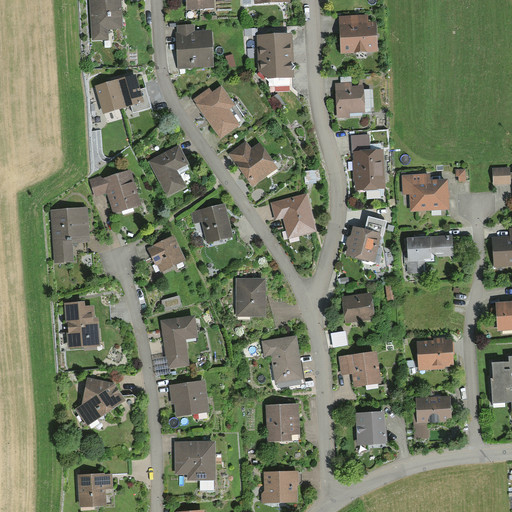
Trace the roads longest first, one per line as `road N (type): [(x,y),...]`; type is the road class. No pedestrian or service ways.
road 1 (residential): [(312,310),(165,86),(157,0)]
road 2 (residential): [(312,310),(340,216),(316,88),(312,0)]
road 3 (residential): [(157,511),(151,365),(126,263)]
road 4 (residential): [(473,456),(469,348),(483,261),(480,208)]
road 5 (residential): [(335,498),(312,310)]
road 6 (residential): [(473,456),(380,476),(335,498)]
